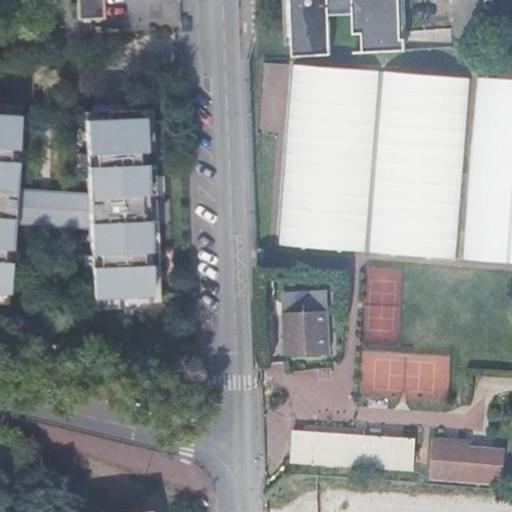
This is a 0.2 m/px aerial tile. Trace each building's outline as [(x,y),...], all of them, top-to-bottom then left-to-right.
[(77,0),(78,21),(105,20),(103,0),(77,0)] [(354,4),(355,31),(364,31),(365,48),(365,50),(407,47),(406,29),(405,0),(291,0),(294,42),(294,54),(332,52),(331,4),(354,4)] [(294,61),(293,68),(276,236),(457,254),(473,74),(358,63),(320,59),(294,57),(294,61)] [(511,258),(511,75),(480,72),(464,254),(511,258)] [(13,191),(19,106),(0,105),(0,303),(6,303),(12,216),(31,217),(31,209),(32,202),(21,201),(22,191),(13,191)] [(155,206),(151,108),(84,111),(87,196),(79,196),(79,206),(68,206),(68,213),(69,221),(88,220),(92,308),(160,305),(155,206)] [(329,327),(286,328),(287,349),(287,370),(330,369),(329,327)] [(433,459),(473,461),(476,427),(477,426),(434,424),(433,459)] [(476,427),(473,461),(509,464),(511,432),(476,427)] [(294,430),(292,464),(416,470),(418,436),(294,430)]
